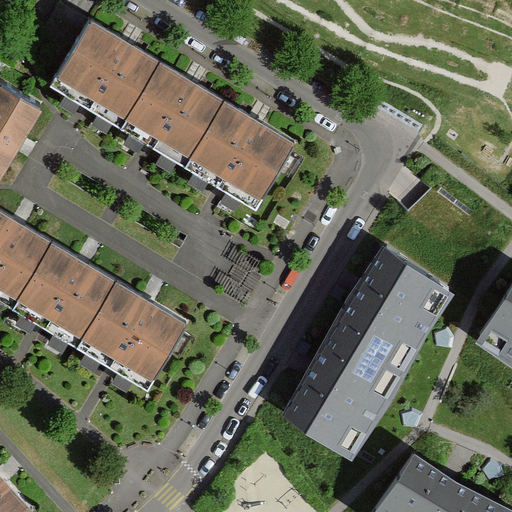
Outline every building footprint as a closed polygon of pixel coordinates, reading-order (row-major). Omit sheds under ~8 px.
[(73,48),(52,83),(81,100),(100,111),(123,124),(161,61),(91,18),(73,48)] [(161,61),(123,124),(146,139),(162,149),(187,164),(226,100),(161,61)] [(0,171),(42,103),(24,92),(0,77),(0,171)] [(226,100),(187,164),(209,178),(229,189),(258,207),(292,150),(297,144),(226,100)] [(52,241),(0,210),(0,296),(15,305),(52,241)] [(117,280),(52,241),(15,305),(35,318),(55,329),(79,344),(117,280)] [(449,288),(387,244),(346,299),(283,416),(351,460),(449,288)] [(188,321),(117,280),(79,344),(100,357),(121,369),(148,386),(150,383),(182,332),(188,321)] [(511,287),(479,340),(511,360),(511,287)] [(414,453),(374,511),(511,511),(455,483),(414,453)] [(29,511),(33,508),(0,472),(0,511),(29,511)]
